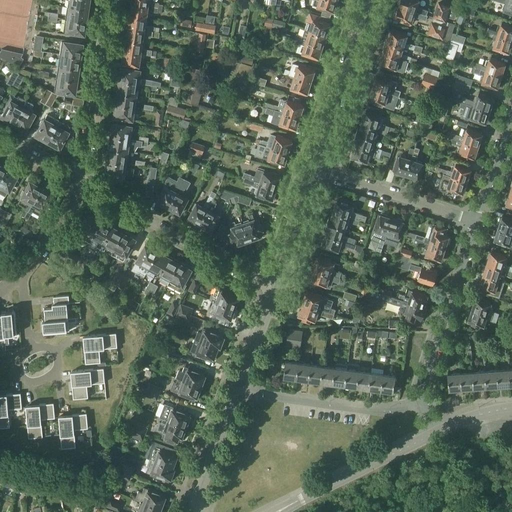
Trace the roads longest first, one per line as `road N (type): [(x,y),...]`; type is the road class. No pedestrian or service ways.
road 1 (residential): [(273,289),(78,183)]
road 2 (residential): [(424,406),(420,394),(475,221)]
road 3 (residential): [(424,406),(382,413),(235,392)]
road 4 (residential): [(78,183),(109,0)]
road 5 (tertiary): [(277,511),(436,430)]
road 6 (residential): [(313,168),(368,0)]
road 7 (residential): [(475,221),(313,168)]
road 8 (residential): [(273,289),(313,168)]
road 9 (residential): [(197,511),(235,392)]
